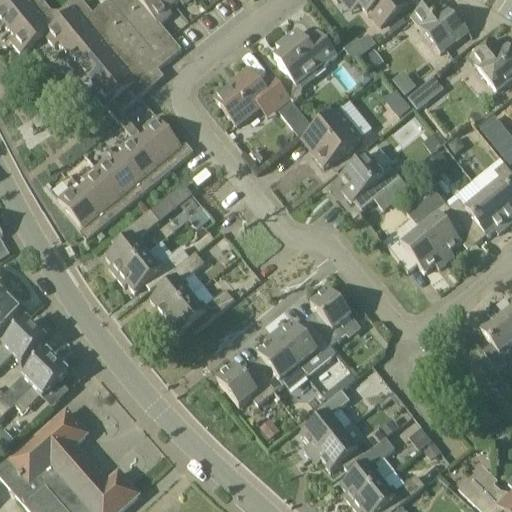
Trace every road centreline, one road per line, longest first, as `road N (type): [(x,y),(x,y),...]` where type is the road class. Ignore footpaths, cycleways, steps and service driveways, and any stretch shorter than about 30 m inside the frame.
road 1 (residential): [(281,0),(180,91),(192,120),(272,225),(300,243),(323,243),(337,258)]
road 2 (secondary): [(151,408),(61,292),(0,178)]
road 3 (residential): [(337,258),(408,350),(511,267)]
road 4 (residential): [(151,408),(337,258)]
road 5 (secondary): [(257,511),(151,408)]
